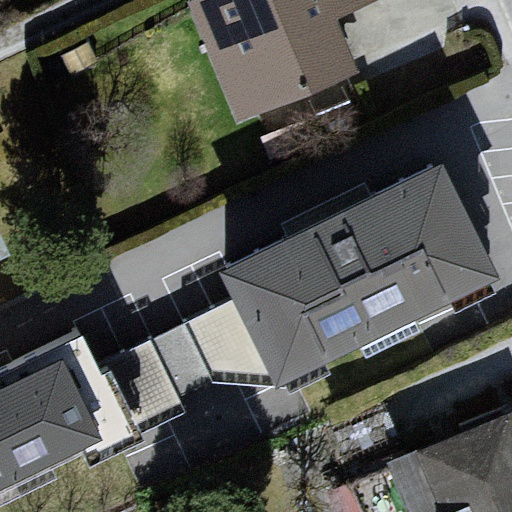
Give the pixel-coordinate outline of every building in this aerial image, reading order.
[(201,0),(184,7),(235,129),(349,78),(328,21),(377,9),(373,0),(201,0)] [(499,286),(443,166),(218,272),(275,391),(499,286)] [(176,376),(209,364),(190,313),(113,341),(138,408),(182,392),(176,376)] [(0,504),(134,445),(85,338),(0,376),(0,504)] [(511,511),(511,441),(503,418),(378,467),(395,511),(511,511)]
